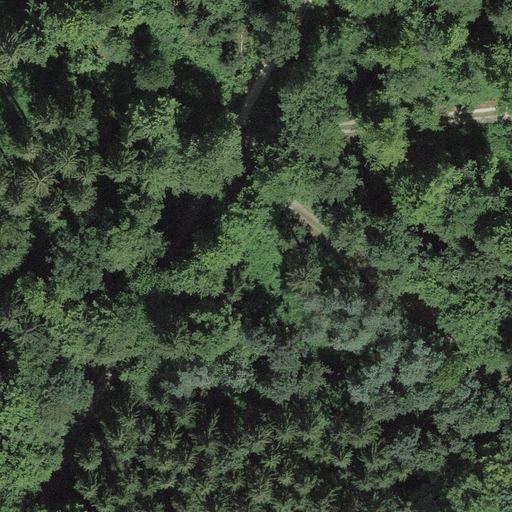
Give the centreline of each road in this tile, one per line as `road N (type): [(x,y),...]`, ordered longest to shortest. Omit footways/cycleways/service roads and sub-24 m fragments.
road 1 (track): [(221,140),(35,511)]
road 2 (track): [(221,140),(511,384)]
road 3 (track): [(511,112),(221,140)]
road 4 (track): [(221,140),(53,0)]
road 5 (track): [(298,0),(221,140)]
